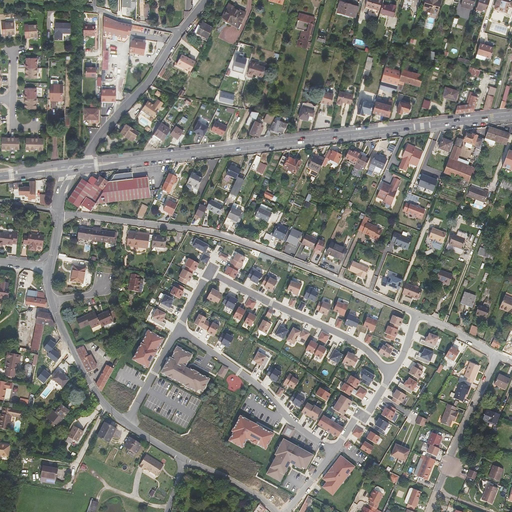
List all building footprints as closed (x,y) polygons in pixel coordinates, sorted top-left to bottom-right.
[(137,2),(136,0),(122,0),(122,8),(133,8),(133,2),(137,2)] [(367,0),(366,6),(379,10),(380,8),(382,2),(382,0),(367,0)] [(411,9),(412,0),(404,0),(404,8),(411,9)] [(433,12),(437,13),(441,0),(440,0),(426,0),(423,9),(428,10),(428,11),(433,13),(433,12)] [(486,12),(489,0),(479,0),(477,9),(486,12)] [(511,7),(511,4),(511,0),(497,0),(495,8),(507,12),(509,6),(511,7)] [(355,17),(358,7),(343,2),(340,13),(351,16),(355,17)] [(238,27),(246,13),(229,4),(221,18),(238,27)] [(393,17),(397,6),(391,5),(391,6),(390,7),(387,6),(388,5),(383,4),(382,8),(380,13),(393,17)] [(310,23),(310,20),(311,16),(299,13),(297,19),(298,20),(295,28),(304,31),(301,40),(299,39),(297,46),(306,48),(308,41),(313,23),(310,23)] [(116,35),(118,21),(104,15),(103,32),(107,33),(112,34),(116,35)] [(118,21),(116,35),(122,36),(125,37),(127,37),(129,38),(131,30),(137,31),(138,26),(133,25),(118,21)] [(15,34),(14,22),(5,23),(1,23),(2,36),(7,36),(6,35),(15,34)] [(208,38),(213,27),(202,22),(200,25),(198,25),(195,31),(208,38)] [(71,33),(71,23),(55,23),(55,39),(62,40),(63,33),(71,33)] [(38,35),(37,24),(28,25),(28,24),(24,25),(25,38),(30,37),(29,36),(38,35)] [(95,25),(84,25),(84,36),(94,36),(95,25)] [(208,38),(195,31),(194,34),(207,40),(208,38)] [(187,42),(192,36),(188,33),(186,32),(182,37),(187,42)] [(144,54),(146,42),(132,40),(130,52),(144,54)] [(480,43),(477,54),(490,58),(493,47),(480,43)] [(237,56),(233,70),(243,73),(247,59),(242,57),(243,54),(240,53),(239,56),(237,56)] [(191,71),(195,62),(182,55),(177,64),(183,68),(191,71)] [(368,56),(367,61),(364,69),(371,71),(373,62),(372,62),(373,58),(368,56)] [(37,68),(37,58),(25,58),(25,62),(25,64),(24,64),(24,67),(25,68),(37,68)] [(168,59),(158,75),(161,77),(166,70),(165,70),(171,60),(168,59)] [(263,77),(266,67),(259,65),(259,63),(251,61),(248,73),(253,75),(254,74),(263,77)] [(421,84),(425,67),(404,61),(401,71),(397,86),(397,87),(396,92),(401,94),(403,86),(405,82),(420,86),(421,84)] [(86,67),(86,76),(96,77),(96,67),(93,67),(89,67),(86,67)] [(397,86),(401,71),(385,67),(381,81),(397,86)] [(481,70),(469,67),(467,74),(478,77),(481,70)] [(36,78),(36,72),(38,72),(38,68),(37,68),(25,68),(25,73),(25,78),(36,78)] [(397,87),(397,86),(381,81),(379,89),(382,89),(395,93),(396,92),(397,89),(397,87)] [(63,98),(63,85),(51,84),(51,100),(57,100),(57,98),(63,98)] [(491,109),(497,88),(490,86),(483,110),(491,109)] [(456,101),(459,91),(446,87),(443,97),(456,101)] [(36,98),(36,88),(25,88),(25,92),(25,94),(23,94),(23,98),(25,98),(36,98)] [(101,100),(101,103),(116,103),(116,100),(116,92),(101,91),(101,100)] [(222,91),(219,100),(233,104),(235,95),(222,91)] [(331,105),(334,94),(324,91),(321,102),(331,105)] [(351,104),(354,94),(339,91),(337,101),(336,104),(342,105),(343,102),(351,104)] [(473,111),(478,97),(476,96),(477,94),(470,92),(466,104),(457,105),(455,114),(473,111)] [(36,109),(36,103),(37,103),(37,98),(36,98),(25,98),(24,105),(24,108),(36,109)] [(389,117),(393,101),(389,99),(388,104),(384,103),(376,101),(375,105),(373,111),(373,112),(389,117)] [(429,109),(431,101),(424,99),(422,107),(429,109)] [(142,109),(145,111),(153,117),(162,104),(157,100),(154,105),(148,101),(142,109)] [(358,112),(363,114),(363,112),(370,114),(371,111),(373,104),(373,103),(361,100),(358,112)] [(303,103),(302,107),(299,118),(308,120),(308,119),(309,115),(313,116),(314,111),(315,106),(314,106),(311,104),(310,103),(309,103),(306,102),(303,103)] [(409,112),(411,105),(400,102),(397,111),(403,113),(403,111),(409,112)] [(98,119),(99,109),(85,108),(85,119),(98,119)] [(256,119),(259,112),(252,111),(246,124),(249,125),(252,117),(256,119)] [(271,124),(275,115),(267,113),(264,121),(271,124)] [(284,132),(288,124),(281,121),(281,122),(275,119),(270,128),(269,127),(265,137),(270,136),(271,132),(279,134),(280,131),(284,132)] [(204,136),(209,126),(198,121),(194,131),(204,136)] [(223,136),(227,126),(216,121),(212,131),(223,136)] [(260,136),(263,128),(260,127),(262,124),(255,121),(250,133),(255,135),(255,134),(260,136)] [(163,140),(170,129),(161,123),(153,134),(148,142),(153,145),(159,137),(163,140)] [(126,124),(120,133),(128,139),(131,135),(135,138),(139,132),(126,124)] [(178,139),(184,131),(176,126),(170,134),(178,139)] [(506,145),(509,133),(489,127),(484,139),(484,140),(488,142),(489,145),(492,146),(494,145),(495,141),(506,145)] [(484,140),(484,139),(472,134),(472,136),(466,134),(464,140),(463,141),(466,142),(465,146),(465,147),(471,149),(472,145),(481,148),(484,140)] [(19,138),(15,138),(15,136),(11,136),(10,138),(10,149),(19,149),(19,138)] [(6,137),(2,137),(2,149),(6,149),(6,150),(10,150),(10,149),(10,138),(6,137)] [(44,138),(39,138),(39,137),(35,137),(35,138),(34,149),(43,150),(44,138)] [(463,141),(464,140),(457,137),(454,144),(454,146),(461,148),(463,141)] [(30,138),(26,138),(26,149),(30,149),(30,151),(34,151),(34,149),(35,138),(30,138)] [(454,146),(454,144),(452,143),(452,142),(443,139),(439,148),(451,153),(454,146)] [(390,144),(387,150),(393,152),(396,146),(390,144)] [(416,148),(408,144),(402,157),(404,158),(410,161),(409,162),(417,166),(422,153),(415,149),(416,148)] [(474,167),(457,161),(462,149),(461,148),(454,146),(451,153),(444,172),(447,174),(452,175),(469,182),(471,175),(474,167)] [(342,155),(329,149),(325,159),(324,161),(327,163),(328,160),(332,162),(331,163),(337,166),(342,155)] [(360,155),(360,154),(354,151),(354,152),(349,150),(345,158),(350,160),(349,162),(355,165),(356,163),(360,155)] [(511,151),(509,150),(502,167),(506,169),(511,171),(511,170),(511,151)] [(382,169),(387,159),(375,154),(371,164),(368,170),(373,172),(376,166),(382,169)] [(324,161),(325,159),(319,156),(318,158),(314,155),(308,168),(319,173),(324,161)] [(365,168),(369,159),(360,155),(356,163),(355,165),(354,168),(360,171),(362,166),(365,168)] [(295,173),(301,162),(295,159),(295,160),(288,157),(288,158),(282,156),(279,164),(285,167),(284,168),(295,173)] [(408,165),(402,162),(399,168),(405,171),(408,165)] [(267,166),(261,163),(257,171),(263,175),(267,166)] [(238,177),(241,169),(231,164),(227,173),(237,178),(238,177)] [(116,175),(111,182),(97,203),(96,204),(122,201),(151,198),(150,190),(148,177),(133,179),(133,176),(132,172),(130,173),(120,174),(116,175)] [(196,174),(192,172),(187,183),(192,185),(194,188),(198,190),(200,184),(202,179),(198,177),(196,175),(196,174)] [(169,193),(174,182),(176,183),(178,180),(176,179),(177,177),(169,173),(162,189),(169,193)] [(437,180),(422,175),(418,186),(433,191),(437,180)] [(469,182),(452,175),(450,180),(467,186),(469,182)] [(111,182),(108,182),(100,176),(97,180),(87,196),(97,203),(111,182)] [(79,208),(79,207),(81,204),(87,196),(97,180),(93,177),(91,177),(87,182),(82,179),(68,200),(79,208)] [(235,200),(244,181),(237,178),(234,186),(231,192),(228,197),(235,200)] [(401,180),(395,178),(392,184),(398,187),(401,180)] [(511,182),(503,179),(500,186),(511,190),(511,182)] [(35,199),(35,181),(30,181),(30,187),(24,187),(24,188),(19,188),(19,195),(27,195),(27,197),(29,197),(29,200),(31,200),(31,199),(35,199)] [(231,192),(234,186),(228,183),(225,189),(231,192)] [(396,191),(390,188),(391,186),(383,183),(377,197),(384,200),(384,202),(391,205),(397,191),(396,191)] [(485,203),(489,191),(485,190),(484,191),(471,186),(468,197),(476,199),(474,204),(482,207),(484,203),(485,203)] [(263,196),(272,200),(274,195),(265,191),(263,196)] [(96,204),(97,203),(87,196),(81,204),(79,207),(81,209),(82,207),(86,210),(87,208),(91,211),(96,204)] [(224,207),(210,200),(207,208),(210,209),(210,210),(220,215),(224,207)] [(177,205),(168,201),(163,211),(168,213),(168,214),(172,216),(177,205)] [(407,212),(422,218),(425,210),(410,204),(410,205),(406,203),(403,210),(407,212)] [(143,218),(148,206),(142,204),(137,215),(143,218)] [(195,215),(202,218),(207,208),(200,205),(195,215)] [(238,224),(243,215),(241,213),(242,212),(232,207),(227,217),(232,220),(234,221),(233,222),(238,224)] [(268,222),(272,213),(259,207),(255,216),(268,222)] [(364,218),(358,231),(362,232),(367,222),(368,220),(364,218)] [(378,240),(383,230),(377,228),(378,227),(367,222),(362,232),(370,236),(372,237),(373,239),(376,240),(378,240)] [(283,241),(289,229),(278,224),(273,235),(280,238),(279,239),(283,241)] [(92,240),(114,243),(115,232),(100,231),(101,228),(93,227),(93,230),(93,231),(92,240)] [(79,228),(77,238),(92,240),(93,231),(93,230),(79,228)] [(297,246),(303,233),(292,228),(287,241),(297,246)] [(446,234),(432,228),(429,238),(433,240),(432,243),(434,248),(440,250),(446,234)] [(2,245),(3,244),(6,244),(12,245),(13,244),(16,244),(18,232),(14,232),(14,234),(0,232),(0,246),(2,246),(2,245)] [(127,246),(133,247),(133,246),(138,246),(138,247),(148,248),(149,240),(150,235),(150,234),(129,232),(127,246)] [(24,236),(23,244),(29,245),(29,250),(36,251),(36,246),(43,247),(44,235),(28,233),(28,236),(24,236)] [(408,249),(412,239),(395,233),(391,241),(395,243),(395,244),(399,246),(404,247),(403,249),(406,250),(408,249)] [(312,249),(317,239),(306,234),(302,244),(306,246),(309,247),(312,249)] [(461,249),(465,239),(453,234),(449,244),(461,249)] [(167,238),(160,237),(157,237),(158,236),(153,235),(153,241),(152,246),(165,248),(167,238)] [(201,251),(205,253),(209,246),(196,239),(193,246),(201,251)] [(325,243),(319,240),(315,249),(321,252),(325,243)] [(342,260),(347,250),(332,243),(327,253),(342,260)] [(489,257),(491,250),(480,247),(478,254),(489,257)] [(203,256),(201,260),(207,264),(210,258),(204,254),(203,256)] [(232,259),(230,263),(232,264),(239,268),(241,269),(243,265),(242,264),(245,258),(237,254),(235,258),(233,260),(232,259)] [(199,264),(189,258),(185,266),(187,267),(185,270),(192,274),(194,270),(195,271),(199,264)] [(353,261),(349,270),(357,273),(356,275),(364,279),(369,268),(353,261)] [(239,268),(232,264),(230,267),(229,267),(224,274),(234,279),(238,272),(237,271),(239,268)] [(74,266),(71,281),(82,283),(85,268),(74,266)] [(179,281),(186,285),(188,281),(189,282),(193,274),(192,274),(185,270),(184,269),(180,277),(181,277),(179,281)] [(254,272),(251,270),(249,273),(248,277),(251,279),(250,280),(257,284),(258,282),(262,274),(255,270),(254,272)] [(449,285),(453,275),(440,270),(437,279),(442,281),(442,282),(449,285)] [(139,279),(140,275),(131,274),(128,290),(141,292),(143,283),(141,282),(142,279),(139,279)] [(390,276),(386,285),(399,290),(402,281),(390,276)] [(269,279),(266,277),(262,284),(265,286),(265,287),(272,291),(277,281),(270,278),(269,279)] [(9,282),(2,281),(1,287),(0,287),(0,297),(3,298),(3,299),(3,300),(8,300),(9,292),(7,292),(8,287),(9,282)] [(291,281),(287,290),(292,292),(294,293),(293,294),(298,295),(302,285),(298,283),(297,284),(291,281)] [(419,297),(422,289),(416,286),(415,285),(414,284),(413,285),(406,283),(403,293),(404,293),(411,296),(412,295),(419,297)] [(184,288),(177,284),(175,287),(174,287),(171,294),(180,299),(184,292),(183,291),(184,288)] [(309,287),(304,298),(308,300),(308,299),(311,300),(315,302),(319,293),(313,290),(313,289),(309,287)] [(220,293),(212,289),(207,298),(214,302),(215,301),(218,303),(222,296),(219,294),(220,293)] [(44,292),(38,291),(27,290),(27,297),(37,298),(45,300),(44,292)] [(460,303),(472,308),(477,295),(465,291),(460,303)] [(511,313),(511,294),(506,292),(499,309),(511,313)] [(172,304),(171,303),(173,299),(165,295),(159,306),(172,313),(174,310),(172,309),(170,307),(172,304)] [(225,306),(233,310),(238,301),(230,297),(230,298),(226,296),(223,303),(226,305),(225,306)] [(37,298),(27,297),(26,304),(45,307),(46,300),(45,300),(37,298)] [(322,304),(319,302),(318,304),(316,309),(319,311),(319,312),(326,315),(329,309),(331,305),(323,302),(322,304)] [(344,304),(337,302),(334,311),(338,312),(340,313),(340,314),(344,316),(348,305),(344,303),(344,304)] [(479,304),(475,315),(486,319),(490,308),(479,304)] [(246,311),(239,307),(234,317),(241,320),(246,311)] [(164,318),(166,314),(157,309),(151,320),(164,328),(166,324),(165,323),(162,322),(164,319),(164,318)] [(112,317),(113,320),(118,318),(114,310),(109,312),(112,317)] [(95,311),(76,320),(80,328),(90,324),(91,328),(101,324),(100,323),(97,316),(95,311)] [(109,312),(109,311),(102,315),(101,314),(97,316),(100,323),(101,324),(102,327),(114,321),(113,320),(112,317),(109,312)] [(39,351),(44,324),(55,326),(55,325),(48,314),(39,312),(31,349),(39,351)] [(256,317),(249,313),(244,323),(251,326),(256,317)] [(194,324),(205,329),(209,322),(205,320),(206,318),(199,314),(194,324)] [(357,317),(349,314),(345,324),(353,327),(353,326),(357,327),(358,324),(360,320),(356,319),(357,317)] [(391,323),(390,327),(397,330),(398,326),(400,327),(403,319),(393,315),(390,323),(391,323)] [(369,330),(373,332),(377,322),(378,321),(374,319),(373,320),(367,318),(363,326),(367,328),(370,329),(369,330)] [(267,322),(263,320),(258,330),(266,334),(271,324),(267,322)] [(283,322),(279,320),(272,333),(283,339),(288,331),(284,329),(285,328),(284,328),(281,326),(282,324),(283,322)] [(212,324),(209,322),(205,329),(208,331),(207,332),(214,336),(219,327),(212,323),(212,324)] [(470,333),(476,335),(479,327),(472,325),(470,333)] [(393,341),(398,330),(397,330),(390,327),(388,326),(385,333),(387,334),(386,338),(393,341)] [(298,336),(300,332),(293,328),(287,341),(294,344),(298,336)] [(164,339),(148,330),(132,360),(148,368),(164,339)] [(309,334),(303,331),(302,333),(300,337),(306,340),(309,334)] [(226,335),(222,333),(218,340),(222,342),(221,343),(229,347),(234,338),(226,334),(226,335)] [(438,337),(429,334),(428,338),(427,337),(427,338),(425,341),(423,341),(421,340),(420,344),(433,349),(438,337)] [(42,349),(49,354),(53,350),(57,344),(50,339),(42,349)] [(494,339),(491,346),(499,349),(502,342),(494,339)] [(318,345),(311,341),(306,350),(313,354),(316,348),(317,345),(318,345)] [(326,357),(337,363),(342,355),(338,353),(339,352),(338,352),(335,350),(336,348),(337,346),(333,344),(326,357)] [(383,345),(378,352),(387,358),(394,348),(387,344),(385,347),(383,345)] [(321,359),(326,349),(323,347),(319,345),(319,346),(318,349),(314,355),(321,359)] [(83,346),(77,350),(88,372),(97,367),(91,355),(88,356),(83,346)] [(171,358),(170,357),(161,373),(196,392),(198,389),(203,392),(209,379),(190,368),(189,368),(186,366),(192,355),(177,346),(171,358)] [(448,358),(453,361),(459,351),(451,346),(445,356),(448,358)] [(433,353),(424,349),(423,353),(422,353),(422,354),(420,357),(418,356),(416,355),(415,359),(428,365),(433,353)] [(49,354),(48,356),(56,362),(60,356),(53,350),(49,354)] [(21,355),(9,352),(8,358),(7,365),(5,376),(15,378),(17,363),(19,363),(21,355)] [(343,362),(350,366),(351,365),(354,366),(358,359),(355,357),(355,356),(348,352),(343,362)] [(262,372),(269,359),(258,353),(254,361),(257,363),(257,364),(261,366),(259,368),(258,370),(262,372)] [(463,378),(463,379),(469,382),(472,383),(480,366),(470,362),(463,378)] [(413,366),(409,373),(418,379),(422,372),(421,371),(423,368),(416,364),(414,367),(413,366)] [(113,368),(107,365),(96,384),(101,391),(109,377),(113,368)] [(228,369),(223,366),(218,375),(219,375),(224,378),(228,370),(228,369)] [(274,370),(271,368),(267,375),(270,377),(269,378),(276,382),(281,373),(275,369),(274,370)] [(38,378),(44,383),(51,375),(45,370),(38,378)] [(363,379),(361,382),(368,386),(374,376),(365,371),(361,378),(363,379)] [(68,380),(58,372),(52,380),(62,388),(68,380)] [(289,374),(283,384),(287,386),(288,385),(290,386),(294,389),(299,381),(293,377),(293,376),(289,374)] [(499,374),(494,384),(505,389),(510,379),(499,374)] [(354,377),(351,376),(347,383),(353,386),(355,388),(356,388),(360,381),(354,377)] [(411,394),(417,383),(409,378),(407,382),(406,381),(406,382),(404,385),(402,384),(400,383),(398,386),(411,394)] [(458,382),(460,382),(454,398),(462,401),(465,394),(467,395),(472,383),(469,382),(463,379),(460,378),(458,382)] [(10,383),(4,382),(0,380),(0,399),(4,400),(6,388),(9,388),(10,383)] [(352,388),(345,383),(340,390),(349,396),(351,392),(354,389),(352,388)] [(330,394),(320,388),(316,395),(326,401),(330,394)] [(402,403),(406,396),(397,390),(392,397),(394,398),(392,401),(398,405),(400,402),(402,403)] [(298,395),(294,393),(290,400),(293,402),(293,403),(299,407),(305,398),(298,394),(298,395)] [(333,409),(341,414),(343,415),(348,409),(352,402),(342,395),(333,409)] [(314,407),(307,403),(302,411),(316,419),(322,410),(315,406),(314,407)] [(453,420),(455,420),(458,413),(455,411),(457,407),(448,404),(441,423),(450,426),(453,420)] [(53,411),(48,417),(58,425),(69,411),(62,405),(55,412),(53,411)] [(386,408),(381,415),(391,421),(395,413),(394,413),(396,409),(389,405),(387,408),(386,408)] [(0,428),(9,430),(12,416),(19,417),(21,411),(3,407),(2,414),(0,423),(0,422),(0,428)] [(487,422),(488,421),(496,424),(499,415),(487,410),(483,420),(487,422)] [(343,428),(323,415),(317,425),(331,433),(338,437),(343,428)] [(274,434),(240,416),(232,431),(234,432),(229,441),(242,448),(247,438),(251,440),(250,441),(265,449),(274,434)] [(427,420),(419,416),(416,424),(424,427),(426,422),(427,420)] [(384,431),(389,424),(380,418),(375,425),(376,426),(374,429),(381,434),(383,430),(384,431)] [(116,428),(105,422),(98,436),(109,442),(116,428)] [(295,430),(287,425),(282,434),(290,438),(295,430)] [(83,431),(76,427),(73,433),(70,432),(68,436),(72,439),(69,444),(74,447),(77,442),(83,431)] [(380,437),(371,432),(369,435),(367,438),(376,444),(380,437)] [(432,432),(427,443),(430,445),(432,445),(438,448),(442,437),(432,432)] [(124,446),(136,454),(142,445),(130,437),(124,446)] [(267,474),(280,481),(290,463),(301,468),(302,467),(306,469),(313,455),(283,439),(275,455),(277,455),(267,474)] [(374,447),(364,442),(360,448),(369,454),(374,447)] [(10,446),(0,444),(0,457),(0,455),(8,457),(10,446)] [(397,444),(392,456),(405,461),(410,450),(397,444)] [(440,449),(430,445),(427,452),(437,456),(440,449)] [(163,465),(147,454),(139,466),(144,469),(145,468),(157,475),(163,465)] [(422,454),(414,474),(427,480),(435,460),(422,454)] [(341,456),(323,479),(327,482),(323,487),(333,495),(354,467),(341,456)] [(56,468),(50,467),(46,466),(41,465),(39,476),(54,478),(56,468)] [(493,465),(488,477),(498,481),(503,469),(493,465)] [(487,485),(481,500),(491,504),(498,489),(487,485)] [(405,503),(407,504),(413,489),(411,488),(410,489),(404,502),(405,503)] [(407,504),(415,507),(416,507),(419,499),(418,499),(421,492),(413,488),(413,489),(407,504)] [(374,490),(374,489),(368,500),(370,501),(369,505),(376,509),(378,506),(378,505),(383,494),(375,490),(374,490)] [(301,510),(304,511),(308,506),(307,506),(308,504),(309,504),(312,499),(308,497),(305,502),(304,505),(304,504),(301,510)] [(91,500),(86,511),(95,511),(99,502),(97,501),(91,500)] [(263,511),(266,508),(261,502),(253,511),(263,511)]
